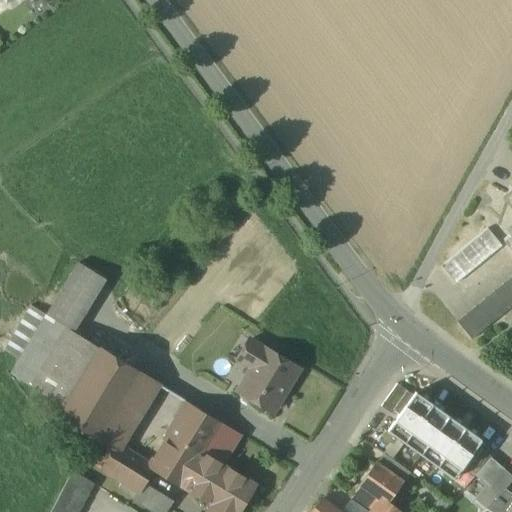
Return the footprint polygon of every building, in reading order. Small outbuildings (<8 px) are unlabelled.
[(501,248),(486,230),(477,238),(492,255),(501,248)] [(511,233),(502,241),(511,253),(511,233)] [(477,238),(468,245),(483,263),(492,255),(477,238)] [(483,263),(468,245),(459,253),(473,270),(483,263)] [(473,270),(459,253),(449,260),(464,278),(473,270)] [(464,278),(449,260),(440,268),(455,286),(464,278)] [(78,263),(45,316),(67,329),(99,276),(78,263)] [(511,280),(511,278),(501,286),(511,299),(511,280)] [(511,307),(511,299),(501,286),(492,293),(507,312),(511,307)] [(507,312),(492,293),(483,301),(498,319),(507,312)] [(498,319),(483,301),(474,308),(488,327),(498,319)] [(29,306),(3,349),(19,360),(45,316),(29,306)] [(488,327),(474,308),(464,316),(479,334),(488,327)] [(67,329),(45,316),(19,360),(10,375),(64,408),(100,349),(67,329)] [(479,334),(464,316),(455,323),(470,341),(479,334)] [(298,371),(248,342),(237,361),(251,370),(237,393),(241,396),(243,402),(248,405),(254,403),(273,414),(298,371)] [(64,408),(58,419),(84,435),(104,447),(116,454),(120,449),(159,385),(100,349),(64,408)] [(397,385),(380,407),(390,414),(392,411),(399,416),(413,396),(397,385)] [(403,443),(432,405),(416,393),(413,396),(399,416),(387,431),(403,443)] [(199,456),(200,455),(220,467),(241,435),(188,403),(168,437),(199,456)] [(432,405),(403,443),(420,456),(449,417),(432,405)] [(437,468),(465,429),(449,417),(420,456),(437,468)] [(465,429),(437,468),(453,480),(482,442),(465,429)] [(91,439),(84,435),(81,440),(88,444),(91,439)] [(199,456),(168,437),(149,467),(149,468),(150,468),(180,487),(199,456)] [(104,447),(91,439),(88,444),(83,452),(96,460),(104,447)] [(116,454),(104,447),(96,460),(94,464),(101,469),(117,479),(131,456),(120,449),(116,454)] [(482,450),(464,471),(473,479),(475,476),(491,458),(482,450)] [(220,467),(200,455),(199,456),(180,487),(212,506),(208,511),(237,511),(252,488),(220,467)] [(131,456),(117,479),(137,491),(141,484),(150,468),(149,468),(149,467),(131,456)] [(491,458),(475,476),(488,487),(504,469),(491,458)] [(403,483),(376,464),(354,494),(352,493),(350,497),(369,511),(394,511),(395,511),(386,506),(403,483)] [(180,487),(150,468),(141,484),(171,502),(180,487)] [(72,469),(50,511),(78,511),(94,484),(72,469)] [(511,475),(504,469),(488,487),(498,495),(499,497),(505,489),(511,480),(511,475)] [(511,494),(505,489),(499,497),(498,495),(487,509),(491,511),(506,511),(511,504),(511,494)] [(334,511),(321,501),(312,511),(334,511)]
